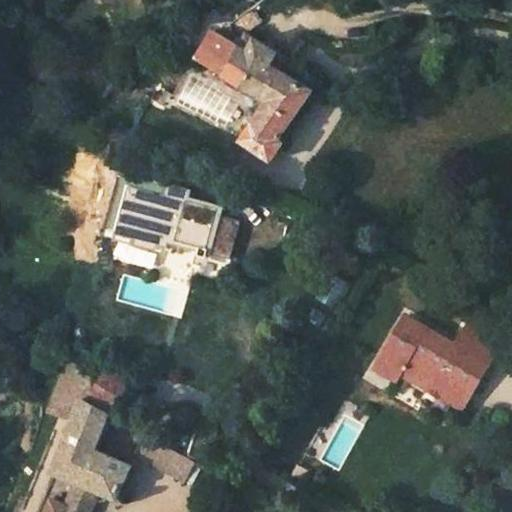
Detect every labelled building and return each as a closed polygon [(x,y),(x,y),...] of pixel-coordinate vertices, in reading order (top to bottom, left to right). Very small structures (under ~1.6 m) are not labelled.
[(243,141),(271,161),(284,142),(279,140),(315,90),(282,68),(288,59),(277,52),(274,57),(255,45),(259,40),(248,33),(244,38),(222,24),(204,55),(270,101),(243,141)] [(159,186),(160,190),(160,191),(164,194),(166,194),(169,192),(172,189),(172,186),(171,183),(167,181),(163,181),(161,183),(159,186)] [(174,234),(184,236),(183,243),(215,249),(213,257),(237,262),(245,223),(224,219),(226,211),(194,204),(196,196),(174,191),(171,207),(135,200),(125,245),(170,254),(174,234)] [(441,396),(460,408),(497,346),(466,328),(456,344),(405,315),(375,367),(398,380),(406,366),(446,388),(441,396)] [(75,357),(53,412),(78,420),(86,400),(90,401),(99,371),(75,357)] [(110,369),(91,402),(112,415),(114,416),(133,382),(110,369)] [(90,511),(99,492),(117,500),(132,466),(104,454),(96,450),(112,415),(91,402),(90,401),(86,400),(78,420),(56,473),(79,483),(69,506),(53,500),(47,511),(90,511)] [(199,419),(185,456),(207,464),(221,427),(199,419)] [(104,454),(132,466),(138,452),(111,440),(104,454)]
